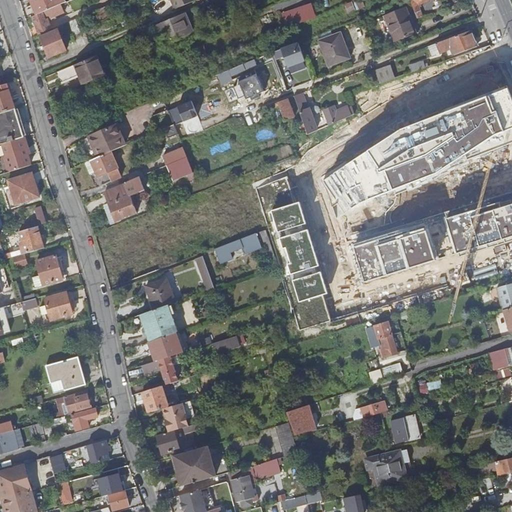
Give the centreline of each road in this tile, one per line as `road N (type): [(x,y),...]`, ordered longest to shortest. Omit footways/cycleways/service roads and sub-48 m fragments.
road 1 (unknown): [(511,56),(392,114),(317,160),(308,178),(346,302),(511,254)]
road 2 (residential): [(4,0),(88,263),(124,425)]
road 3 (unknown): [(327,242),(511,182)]
road 4 (residential): [(124,425),(0,460)]
